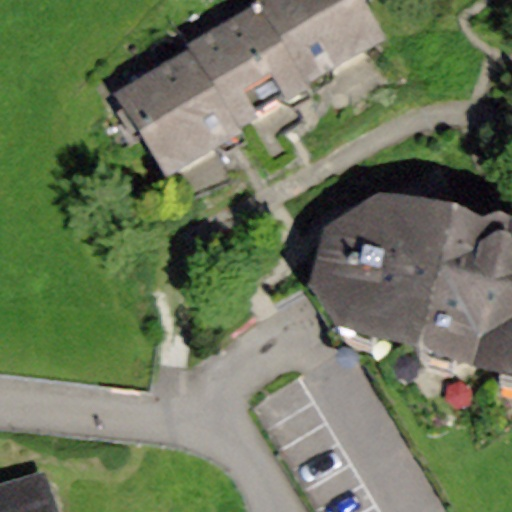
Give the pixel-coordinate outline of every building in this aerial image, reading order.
[(268,0),(257,7),(259,9),(308,93),(384,49),(355,0),(268,0)] [(183,55),(186,59),(237,143),(311,97),(308,93),(259,9),(183,55)] [(186,59),(115,103),(168,191),(240,148),(237,143),(186,59)] [(379,213),(324,242),(311,304),(333,348),(511,393),(511,228),(500,226),(482,238),(379,213)] [(64,511),(52,475),(0,491),(0,511),(64,511)]
